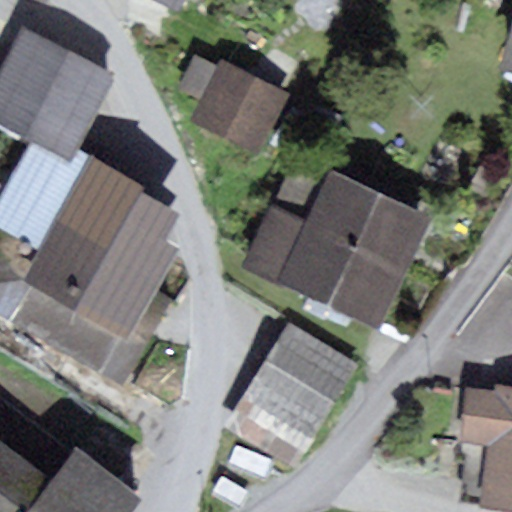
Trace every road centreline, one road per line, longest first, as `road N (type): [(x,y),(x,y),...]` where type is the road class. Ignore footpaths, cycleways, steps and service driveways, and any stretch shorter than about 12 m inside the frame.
road 1 (tertiary): [(174,511),(206,396),(211,327),(203,258),(133,81),(75,0)]
road 2 (residential): [(270,511),(386,397),(511,233)]
